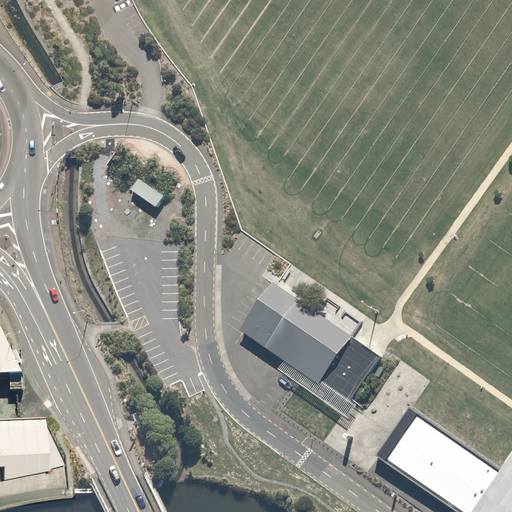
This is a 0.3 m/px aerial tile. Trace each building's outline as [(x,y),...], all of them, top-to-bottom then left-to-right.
[(139,181),(132,191),(157,208),(164,198),(139,181)] [(381,358),(274,285),(241,332),(348,406),(381,358)] [(0,372),(18,371),(0,332),(0,372)] [(377,457),(457,511),(511,511),(511,457),(502,472),(411,409),(377,457)] [(41,419),(0,420),(0,476),(60,464),(41,419)]
